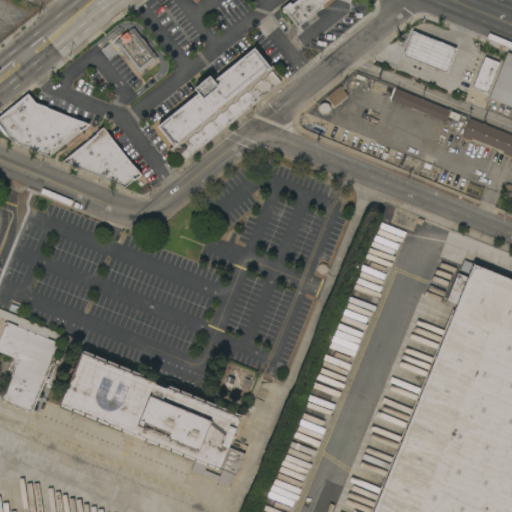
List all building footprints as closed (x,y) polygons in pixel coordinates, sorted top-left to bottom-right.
[(297,26),(282,8),(289,2),(290,3),(293,0),(327,0),(321,5),(322,6),(297,26)] [(157,58),(138,72),(128,59),(127,60),(122,53),(122,52),(114,42),(120,37),(126,32),(133,27),(157,58)] [(456,48),(446,72),(403,55),(412,31),(456,48)] [(185,160),(177,150),(172,153),(169,148),(173,145),(170,141),(169,142),(166,138),(167,137),(164,133),(163,134),(160,130),(161,129),(158,126),(164,120),(163,119),(167,116),(168,117),(172,114),(171,113),(175,110),(176,111),(179,109),(178,107),(181,104),(182,106),(186,103),(185,102),(189,99),(190,100),(193,97),(192,96),(196,93),(197,94),(198,92),(195,88),(198,85),(197,83),(204,77),(205,79),(209,76),(212,80),(217,75),(218,76),(222,74),(221,73),(224,70),(225,71),(229,68),(228,66),(231,63),(233,65),(236,62),(235,61),(238,58),(239,59),(244,56),(243,55),(246,52),(247,53),(254,48),(257,52),(258,51),(261,54),(260,55),(263,59),(264,58),(267,62),(266,63),(269,67),(272,64),(274,68),(272,70),(281,82),(185,160)] [(511,110),(499,105),(500,102),(489,97),(507,52),(511,53),(511,110)] [(484,56),(499,62),(486,93),(483,92),(484,91),(472,86),(484,56)] [(339,85),(347,94),(333,106),(326,96),(339,85)] [(449,109),(444,121),(391,99),(396,88),(449,109)] [(0,116),(28,94),(35,103),(40,105),(40,104),(47,107),(46,108),(75,119),(76,119),(88,124),(49,155),(17,142),(13,138),(11,139),(13,141),(12,142),(5,133),(5,134),(0,128),(0,116)] [(511,134),(511,156),(502,153),(503,150),(472,138),(471,140),(461,136),(469,118),(511,134)] [(97,133),(96,132),(103,127),(111,137),(110,138),(139,174),(124,186),(62,161),(97,133)] [(511,511),(371,511),(455,306),(445,302),(457,272),(465,276),(466,274),(459,271),(463,259),(511,278),(511,511)] [(3,401),(30,409),(54,341),(54,340),(23,331),(23,333),(18,350),(18,352),(3,396),(3,401)] [(166,386),(78,355),(59,409),(220,466),(215,482),(229,487),(244,445),(230,440),(238,417),(206,406),(202,416),(160,401),(166,386)]
